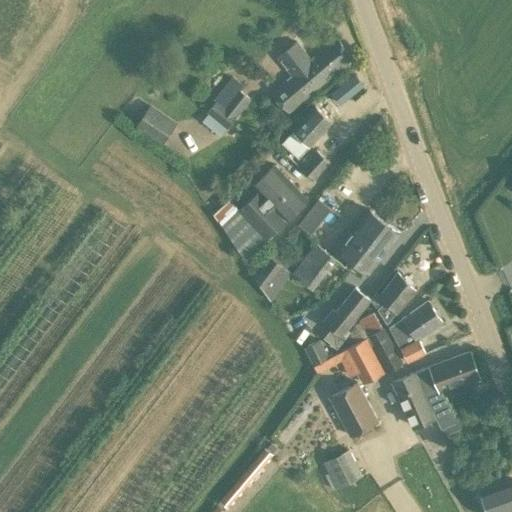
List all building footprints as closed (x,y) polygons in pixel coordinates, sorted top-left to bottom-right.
[(290,75),(269,92),(286,112),(292,107),(352,57),(335,37),(319,49),(310,58),(296,41),(276,57),(290,75)] [(342,107),(368,84),(356,70),(330,92),(342,107)] [(225,127),(250,99),(237,88),(225,103),(218,97),(205,113),(225,127)] [(172,119),(149,103),(136,121),(159,138),(172,119)] [(319,133),(330,120),(314,105),(293,129),(292,128),(283,137),(288,143),(281,151),(314,179),(330,161),(315,147),(312,151),(306,147),(310,144),(309,143),(319,133)] [(253,186),(256,189),(236,208),(228,199),(213,214),(242,257),(263,237),(264,238),(307,197),(275,164),(253,186)] [(299,223),(312,232),(328,208),(316,200),(316,199),(299,223)] [(333,256),(347,267),(384,220),(368,208),(336,248),(337,249),(332,255),(315,241),(291,271),(310,286),(333,256)] [(363,269),(366,271),(368,272),(399,231),(384,220),(347,267),(358,277),(363,269)] [(256,276),(264,288),(281,265),(270,257),(256,276)] [(386,322),(396,309),(396,310),(415,288),(396,271),(378,292),(376,290),(369,299),(370,299),(378,311),(386,322)] [(331,325),(322,337),(336,348),(346,335),(341,332),(369,298),(354,285),(335,309),(332,307),(322,318),(331,325)] [(424,352),(417,336),(418,336),(418,337),(442,321),(427,299),(403,315),(388,326),(399,346),(398,346),(406,361),(424,352)] [(367,334),(387,371),(401,363),(382,326),(367,334)] [(344,348),(357,372),(362,381),(383,370),(366,336),(344,348)] [(313,364),(328,357),(319,340),(304,347),(313,364)] [(426,365),(413,371),(434,417),(440,429),(457,420),(442,389),(478,376),(469,349),(426,365)] [(434,417),(413,371),(392,380),(405,410),(412,427),(434,417)] [(377,419),(357,381),(328,395),(348,435),(377,419)] [(226,507),(272,454),(263,447),(218,500),(226,507)] [(340,485),(361,474),(348,448),(327,459),(340,485)] [(511,511),(511,478),(478,491),(486,511),(511,511)]
